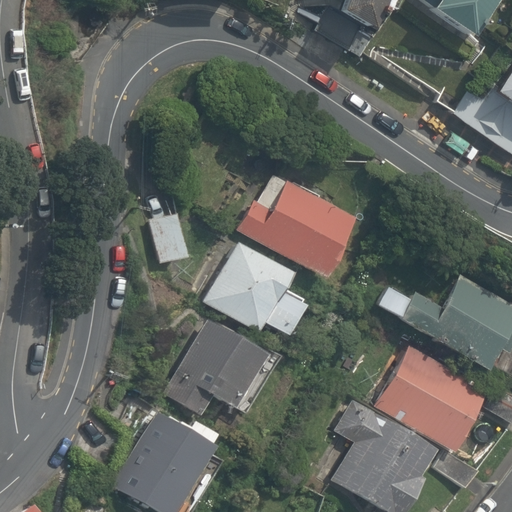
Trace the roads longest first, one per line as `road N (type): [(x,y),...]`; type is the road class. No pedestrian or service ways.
road 1 (residential): [(42,438),(88,356),(115,98),(125,69),(148,50),(197,33),(232,46),(478,198),(511,210)]
road 2 (residential): [(42,438),(19,404),(32,263),(8,109)]
